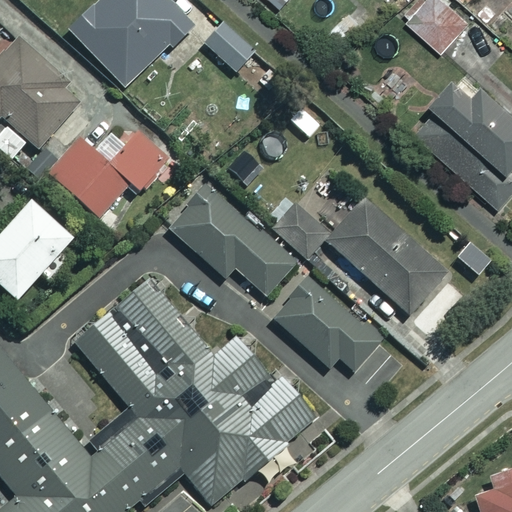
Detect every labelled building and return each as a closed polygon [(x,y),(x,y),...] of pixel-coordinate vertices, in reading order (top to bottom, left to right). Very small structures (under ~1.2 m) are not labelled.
[(188,24),(165,0),(95,0),(65,29),(121,88),(188,24)] [(468,24),(441,0),(423,0),(404,21),(440,53),(468,24)] [(279,81),(222,25),(173,75),(201,103),(229,75),(257,103),(279,81)] [(62,77),(19,36),(0,56),(0,117),(34,150),(76,106),(55,86),(62,77)] [(471,95),(454,78),(431,102),(435,107),(412,130),(493,209),(511,189),(511,175),(505,169),(511,162),(511,113),(482,84),(471,95)] [(167,161),(136,133),(106,166),(78,140),(47,174),(96,219),(127,185),(137,193),(167,161)] [(326,201),(321,206),(325,211),(343,195),(328,177),(315,188),(326,201)] [(295,263),(204,185),(164,232),(222,281),(230,272),(263,300),(295,263)] [(0,294),(11,304),(36,276),(45,284),(63,265),(54,257),(69,240),(24,199),(0,224),(0,294)] [(323,222),(333,231),(324,241),(405,315),(443,273),(362,199),(349,213),(339,204),(323,222)] [(327,235),(292,204),(268,231),(303,262),(327,235)] [(0,511),(128,511),(173,476),(201,511),(317,417),(282,373),(272,381),(237,338),(214,357),(150,277),(72,340),(126,407),(82,443),(0,340),(0,486),(11,500),(0,509),(0,511)] [(379,343),(305,280),(269,323),(326,371),(335,361),(352,376),(379,343)] [(488,494),(471,499),(475,511),(511,511),(511,463),(481,474),(488,494)]
